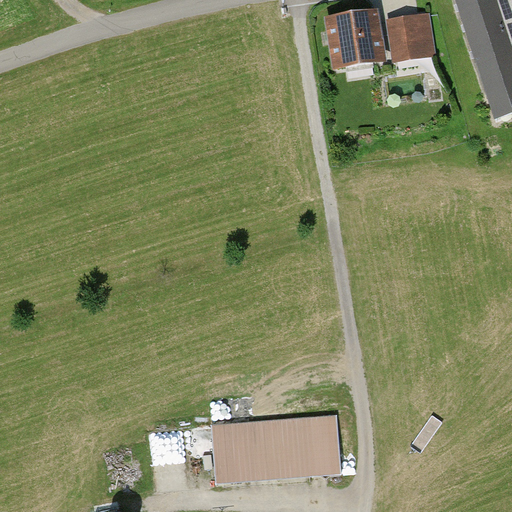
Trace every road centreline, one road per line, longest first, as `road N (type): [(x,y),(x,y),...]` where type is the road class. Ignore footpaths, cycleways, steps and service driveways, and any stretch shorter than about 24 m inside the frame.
road 1 (track): [(367,511),(369,452),(293,0)]
road 2 (track): [(0,64),(219,0)]
